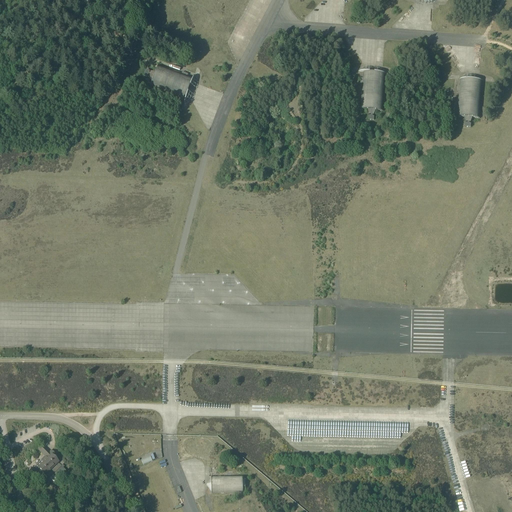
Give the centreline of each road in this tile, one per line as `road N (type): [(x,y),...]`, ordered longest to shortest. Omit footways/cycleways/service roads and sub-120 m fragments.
road 1 (track): [(170,361),(447,384)]
road 2 (track): [(0,360),(170,361)]
road 3 (track): [(447,298),(511,164)]
road 4 (track): [(111,0),(0,93)]
